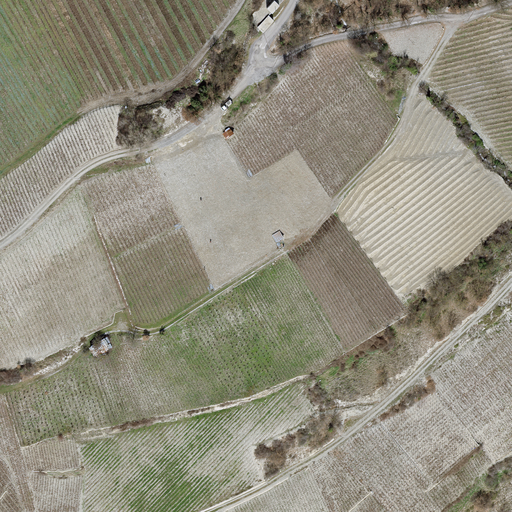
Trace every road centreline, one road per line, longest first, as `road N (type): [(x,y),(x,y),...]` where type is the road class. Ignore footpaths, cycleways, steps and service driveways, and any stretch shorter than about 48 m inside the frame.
road 1 (track): [(454,20),(417,82),(393,149),(309,239),(167,333),(105,332),(57,369),(0,393)]
road 2 (track): [(219,511),(368,426),(511,289)]
road 3 (unclassified): [(511,4),(325,38),(266,67),(258,65),(258,48),(292,0)]
road 4 (track): [(241,0),(182,76),(143,96),(106,101)]
